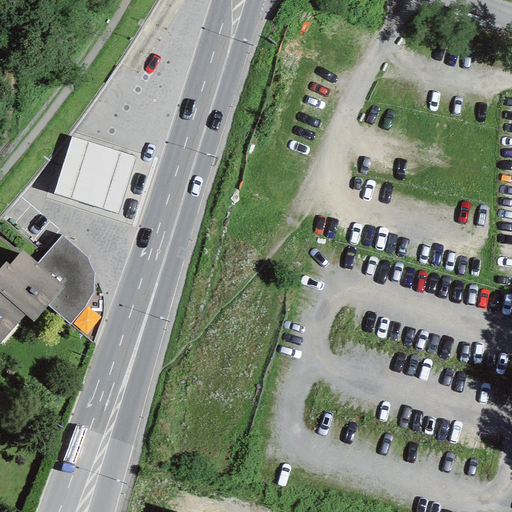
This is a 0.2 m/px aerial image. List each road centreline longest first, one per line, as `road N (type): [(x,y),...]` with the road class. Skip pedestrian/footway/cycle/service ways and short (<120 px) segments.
road 1 (secondary): [(98,511),(166,273),(182,175)]
road 2 (secondary): [(182,175),(140,264),(98,394)]
road 3 (secondary): [(182,175),(235,0)]
road 4 (track): [(11,0),(0,137)]
road 5 (secondary): [(98,394),(46,511)]
road 6 (secondary): [(98,394),(61,511)]
